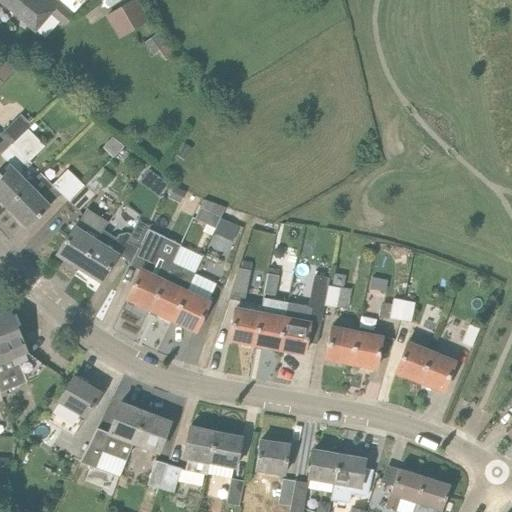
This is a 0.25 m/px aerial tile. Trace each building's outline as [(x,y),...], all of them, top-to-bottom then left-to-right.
[(0,0),(0,3),(34,33),(50,14),(35,0),(0,0)] [(44,0),(66,21),(85,0),(44,0)] [(130,0),(104,15),(118,39),(149,21),(137,0),(130,0)] [(152,0),(140,0),(146,10),(155,5),(152,0)] [(150,38),(159,51),(165,61),(174,55),(158,32),(150,38)] [(0,53),(0,77),(3,81),(17,67),(1,52),(0,53)] [(0,154),(0,155),(30,124),(21,114),(0,134),(0,154)] [(30,161),(44,147),(29,129),(1,156),(8,163),(0,171),(0,201),(6,207),(29,183),(20,174),(31,163),(30,161)] [(175,156),(183,160),(191,148),(184,143),(175,156)] [(67,201),(82,185),(66,170),(51,185),(40,173),(30,183),(29,183),(6,207),(26,228),(61,194),(67,201)] [(84,184),(94,194),(108,181),(98,171),(97,171),(84,184)] [(78,211),(94,194),(84,184),(82,186),(67,201),(78,211)] [(173,186),(167,197),(180,203),(185,192),(173,186)] [(203,199),(198,208),(220,217),(224,208),(203,199)] [(198,208),(194,218),(206,224),(215,228),(220,218),(220,217),(198,208)] [(106,222),(85,209),(56,254),(78,267),(106,222)] [(215,228),(213,232),(216,233),(228,238),(234,224),(222,219),(220,218),(215,228)] [(131,235),(127,243),(138,248),(148,229),(147,229),(148,227),(137,221),(131,235)] [(150,309),(163,281),(151,275),(160,257),(154,254),(163,236),(148,229),(138,248),(131,263),(130,264),(140,269),(126,298),(150,309)] [(115,238),(102,230),(78,267),(100,281),(117,255),(131,263),(138,248),(127,243),(131,235),(127,232),(118,234),(115,238)] [(240,269),(250,271),(252,262),(241,260),(240,269)] [(172,320),(194,273),(171,263),(163,281),(150,309),(172,320)] [(229,298),(244,301),(250,271),(239,269),(229,298)] [(216,284),(204,279),(194,273),(172,320),(195,331),(210,300),(216,284)] [(332,285),(343,287),(345,276),(334,273),(332,285)] [(267,274),(263,294),(274,297),(278,277),(267,274)] [(324,305),(327,285),(317,283),(313,303),(324,305)] [(336,307),(340,287),(327,285),(324,305),(336,307)] [(399,320),(402,301),(392,299),(392,303),(389,318),(399,320)] [(402,301),(399,320),(410,322),(414,303),(402,301)] [(303,354),(309,324),(312,307),(288,302),(285,319),(279,349),(303,354)] [(285,319),(270,316),(272,307),(261,304),(259,314),(253,344),(279,349),(285,319)] [(253,344),(259,314),(234,309),(228,339),(253,344)] [(45,365),(25,351),(10,312),(0,316),(0,391),(0,392),(36,377),(45,365)] [(471,348),(478,330),(469,326),(462,344),(471,348)] [(350,363),(356,332),(330,327),(324,358),(350,363)] [(375,368),(381,337),(356,332),(350,363),(375,368)] [(419,381),(431,352),(407,342),(395,371),(419,381)] [(442,391),(454,362),(431,352),(419,381),(442,391)] [(69,413),(82,420),(99,392),(73,377),(56,406),(69,413)] [(134,441),(143,412),(119,403),(108,434),(97,429),(80,462),(95,468),(102,452),(126,461),(133,441),(134,441)] [(134,441),(159,450),(170,422),(143,412),(134,441)] [(61,428),(74,436),(82,420),(69,413),(61,428)] [(208,474),(216,432),(189,427),(183,457),(188,458),(185,471),(179,469),(175,481),(201,486),(203,474),(207,475),(207,474),(208,474)] [(233,468),(234,469),(241,437),(216,432),(208,474),(230,479),(233,468)] [(255,466),(285,472),(289,445),(259,441),(255,466)] [(332,480),(337,454),(313,450),(308,475),(332,480)] [(372,469),(363,468),(364,459),(337,454),(332,480),(333,480),(330,500),(348,503),(350,493),(366,496),(372,469)] [(0,473),(7,473),(8,457),(0,456),(0,473)] [(159,489),(166,464),(155,460),(147,485),(159,489)] [(179,469),(179,468),(166,464),(159,489),(172,493),(175,481),(179,469)] [(415,504),(423,477),(397,469),(385,508),(396,511),(399,500),(415,504)] [(431,508),(429,511),(440,511),(449,485),(423,477),(415,504),(431,508)] [(238,506),(242,481),(231,479),(226,504),(238,506)] [(290,506),(293,481),(282,479),(277,504),(290,506)] [(294,479),(293,481),(290,506),(288,511),(300,511),(306,481),(294,479)]
